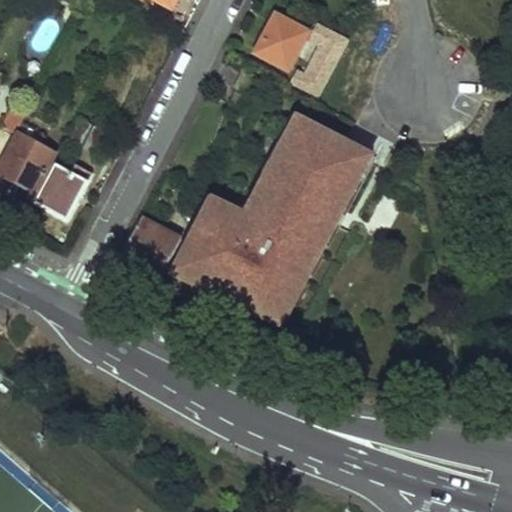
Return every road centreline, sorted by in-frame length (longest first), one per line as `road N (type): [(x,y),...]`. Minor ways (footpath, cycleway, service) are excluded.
road 1 (residential): [(63,308),(225,0)]
road 2 (primary): [(496,453),(225,390)]
road 3 (primary): [(63,308),(225,390)]
road 4 (primary): [(347,456),(511,506)]
road 5 (primary): [(225,390),(347,456)]
